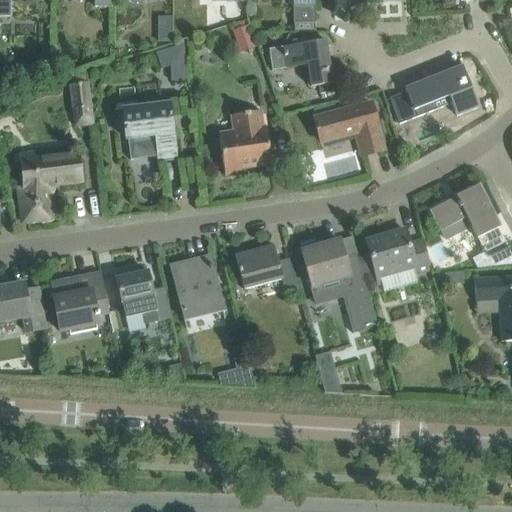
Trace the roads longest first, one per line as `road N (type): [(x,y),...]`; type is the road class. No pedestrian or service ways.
road 1 (unclassified): [(511,439),(0,409)]
road 2 (residential): [(0,251),(348,203),(395,190),(486,141)]
road 3 (residential): [(0,509),(268,511)]
road 4 (residential): [(511,91),(479,35),(381,75),(355,33)]
